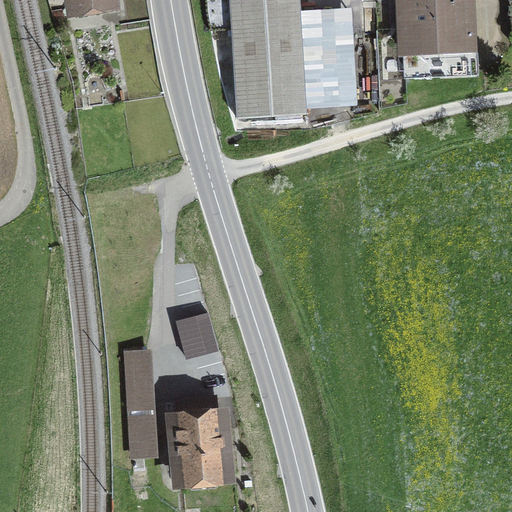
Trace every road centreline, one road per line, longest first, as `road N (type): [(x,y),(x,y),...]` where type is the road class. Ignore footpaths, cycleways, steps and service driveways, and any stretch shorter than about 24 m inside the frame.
road 1 (secondary): [(174,0),(210,180),(312,511)]
road 2 (track): [(511,97),(210,180)]
road 3 (track): [(0,216),(20,196),(26,162),(0,19)]
